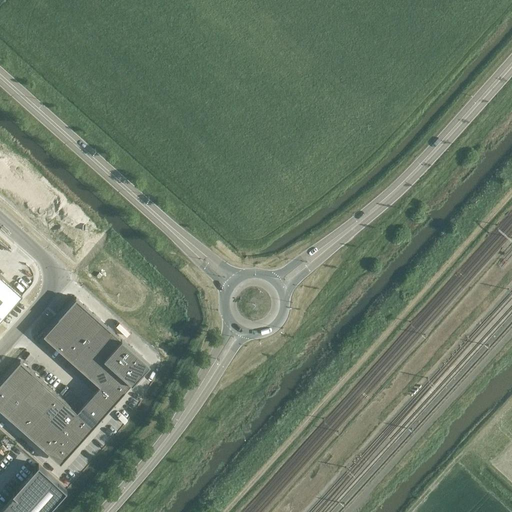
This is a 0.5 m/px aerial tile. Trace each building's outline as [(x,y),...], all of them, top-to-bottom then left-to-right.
[(0,273),(0,318),(21,294),(22,293),(0,273)] [(76,297),(59,316),(71,327),(88,307),(76,297)] [(88,307),(71,327),(82,337),(99,317),(88,307)] [(59,316),(43,334),(55,344),(71,327),(59,316)] [(99,317),(82,337),(89,343),(93,346),(110,327),(99,317)] [(71,327),(55,344),(66,354),(82,337),(71,327)] [(110,327),(93,346),(97,350),(104,356),(121,338),(110,327)] [(82,337),(66,354),(74,361),(89,343),(82,337)] [(121,338),(104,356),(116,367),(119,370),(136,351),(121,338)] [(89,343),(74,361),(81,367),(97,350),(93,346),(89,343)] [(97,350),(81,367),(89,374),(104,356),(97,350)] [(136,351),(119,370),(132,381),(143,368),(144,366),(144,365),(144,363),(144,361),(144,359),(143,357),(136,351)] [(104,356),(89,374),(100,384),(100,385),(108,377),(116,367),(104,356)] [(20,360),(5,377),(17,387),(32,370),(20,360)] [(116,367),(108,377),(123,390),(132,381),(119,370),(116,367)] [(32,370),(17,387),(28,397),(43,380),(32,370)] [(5,377),(0,382),(0,405),(17,387),(5,377)] [(100,384),(88,397),(104,411),(123,390),(108,377),(100,385),(100,384)] [(43,380),(28,397),(35,404),(51,387),(43,380)] [(17,387),(0,405),(0,407),(10,416),(28,397),(17,387)] [(51,387),(35,404),(43,410),(58,393),(51,387)] [(58,393),(43,410),(50,417),(66,400),(58,393)] [(28,397),(10,416),(18,423),(35,404),(28,397)] [(77,410),(71,418),(86,432),(104,411),(88,397),(77,410)] [(66,400),(50,417),(62,428),(71,418),(77,410),(66,400)] [(35,404),(18,423),(26,430),(43,410),(35,404)] [(43,410),(26,430),(33,436),(50,417),(43,410)] [(50,417),(33,436),(45,447),(62,428),(50,417)] [(71,418),(62,428),(77,441),(86,432),(71,418)] [(62,428),(45,447),(55,456),(56,456),(59,457),(61,456),(64,456),(65,455),(77,441),(62,428)] [(45,511),(67,488),(64,486),(38,463),(12,492),(13,493),(0,508),(0,511),(45,511)]
